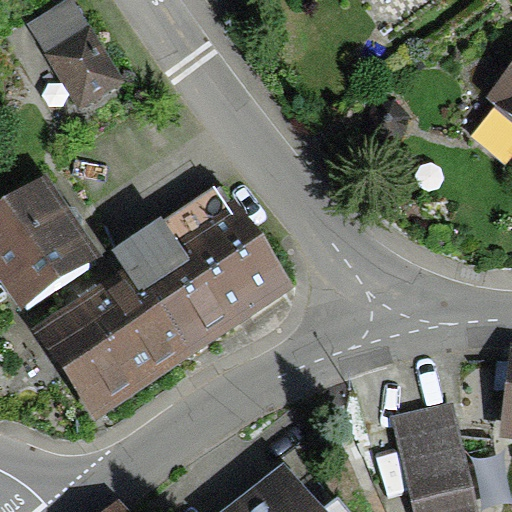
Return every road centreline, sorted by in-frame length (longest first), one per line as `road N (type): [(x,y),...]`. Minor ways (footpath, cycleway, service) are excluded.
road 1 (residential): [(390,330),(349,255),(248,150),(147,0)]
road 2 (residential): [(76,511),(278,374),(390,330)]
road 3 (residential): [(511,321),(390,330)]
